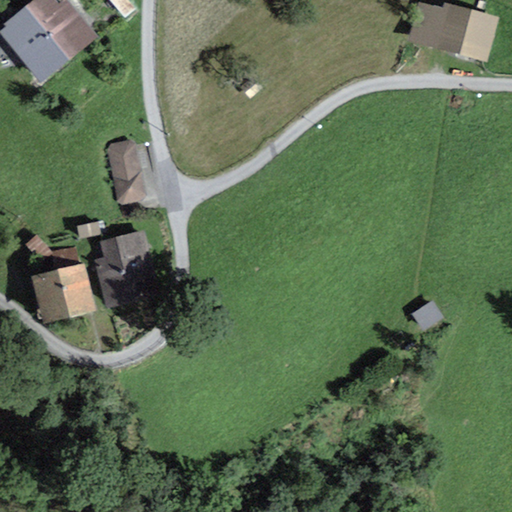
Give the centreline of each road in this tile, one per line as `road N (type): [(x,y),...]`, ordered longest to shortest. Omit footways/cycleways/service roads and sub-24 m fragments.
road 1 (unclassified): [(175,200),(252,167),(342,95),(387,83),(511,86)]
road 2 (residential): [(0,300),(83,357),(105,361),(148,345),(173,315),(184,274),(175,200)]
road 3 (residential): [(151,0),(148,70),(175,200)]
